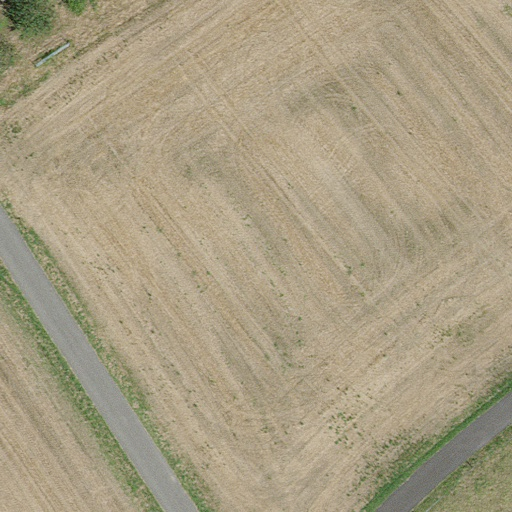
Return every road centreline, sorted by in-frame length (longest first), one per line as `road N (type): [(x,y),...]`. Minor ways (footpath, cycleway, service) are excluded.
road 1 (residential): [(183,511),(0,234)]
road 2 (unclassified): [(511,384),(384,511)]
